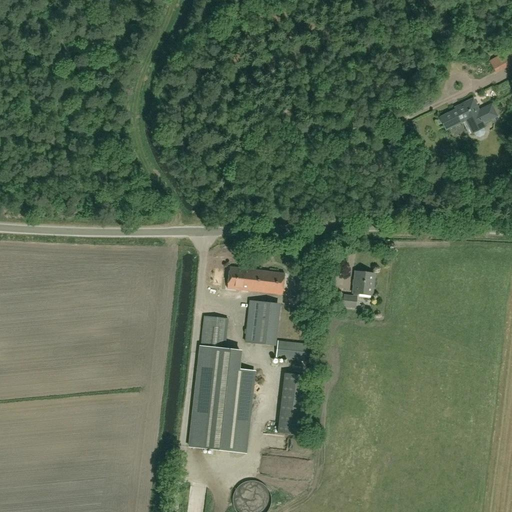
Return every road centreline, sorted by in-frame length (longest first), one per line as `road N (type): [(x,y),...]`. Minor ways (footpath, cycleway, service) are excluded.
road 1 (unclassified): [(511,231),(207,232)]
road 2 (track): [(176,0),(137,110),(138,142),(177,214),(175,232)]
road 3 (unclassified): [(0,229),(207,232)]
